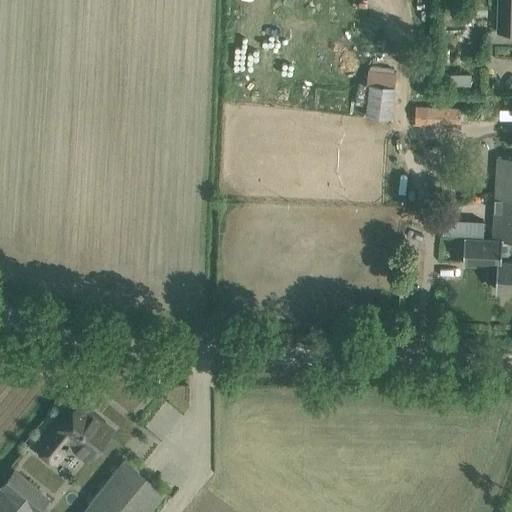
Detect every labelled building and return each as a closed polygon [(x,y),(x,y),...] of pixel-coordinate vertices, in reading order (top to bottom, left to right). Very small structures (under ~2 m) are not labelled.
[(511,4),(499,4),(498,34),(511,35),(511,4)] [(397,115),(396,69),(368,70),(370,116),(397,115)] [(462,125),(462,105),(416,105),(416,124),(462,125)] [(497,177),(496,198),(511,198),(511,157),(498,157),(497,177)] [(493,238),(493,239),(502,239),(511,239),(511,198),(496,198),(493,238)] [(464,238),(463,264),(489,265),(488,281),(496,281),(496,289),(511,290),(511,262),(501,261),(502,239),(493,239),(464,238)] [(113,429),(80,403),(68,418),(64,415),(37,447),(55,462),(68,447),(69,448),(86,462),(113,429)] [(126,460),(113,475),(83,511),(148,511),(165,492),(126,460)] [(0,485),(0,511),(31,511),(33,511),(24,504),(36,488),(19,474),(6,489),(1,484),(0,485)]
